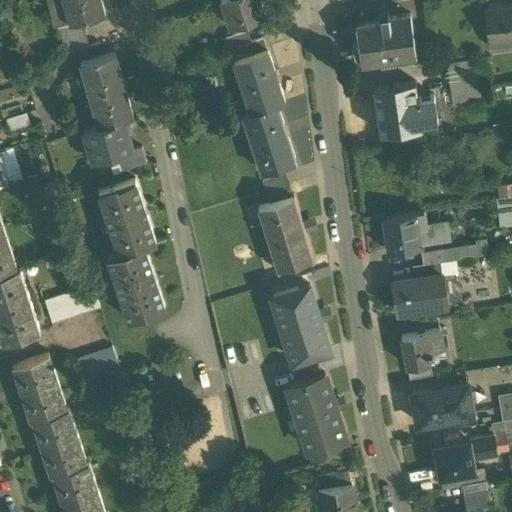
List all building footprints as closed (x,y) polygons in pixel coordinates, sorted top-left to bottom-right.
[(63,0),(50,0),(58,26),(59,26),(70,23),(63,0)] [(101,0),(63,0),(70,23),(82,19),(105,13),(101,0)] [(265,15),(259,0),(220,0),(229,26),(265,15)] [(511,7),(505,8),(505,6),(484,8),(489,47),(511,44),(511,7)] [(410,13),(390,16),(389,14),(380,15),(377,20),(378,21),(355,24),(357,41),(362,44),(364,62),(415,55),(416,55),(414,41),(410,13)] [(70,23),(59,26),(66,50),(67,50),(68,53),(90,46),(82,19),(70,23)] [(247,29),(226,36),(230,47),(241,44),(251,40),(247,29)] [(251,40),(241,44),(245,55),(267,48),(264,36),(251,40)] [(427,40),(414,41),(416,55),(415,55),(416,68),(430,66),(427,40)] [(245,55),(233,59),(250,111),(278,103),(284,100),(267,48),(245,55)] [(115,53),(80,62),(98,125),(124,118),(133,116),(115,53)] [(473,60),(447,64),(453,104),(479,101),(473,60)] [(375,87),(381,133),(422,128),(421,121),(436,119),(433,94),(417,96),(415,81),(375,87)] [(296,161),(278,103),(250,111),(243,114),(262,172),(296,161)] [(98,125),(83,130),(91,160),(115,154),(132,149),(132,147),(124,118),(98,125)] [(132,149),(115,154),(120,170),(146,161),(140,144),(132,147),(132,149)] [(286,172),(263,179),(267,191),(290,183),(286,172)] [(155,241),(134,178),(98,190),(119,253),(144,245),(155,241)] [(511,181),(496,182),(499,223),(511,221),(511,181)] [(290,183),(267,191),(271,202),(294,195),(290,183)] [(271,202),(259,206),(279,269),(314,258),(294,195),(271,202)] [(424,210),(384,216),(388,249),(421,244),(419,226),(426,225),(425,223),(424,210)] [(0,272),(18,267),(0,216),(0,272)] [(448,220),(425,223),(426,225),(419,226),(421,244),(451,240),(448,220)] [(476,243),(421,251),(423,263),(439,261),(488,254),(486,239),(475,240),(476,243)] [(119,253),(108,257),(129,319),(164,307),(144,245),(119,253)] [(423,263),(412,265),(414,278),(441,274),(439,261),(423,263)] [(18,267),(0,272),(0,326),(5,342),(40,329),(19,267),(18,267)] [(414,278),(393,281),(397,311),(445,304),(441,274),(414,278)] [(92,283),(46,299),(53,322),(100,307),(92,283)] [(329,347),(310,285),(275,295),(295,358),(329,347)] [(441,329),(403,335),(408,367),(430,364),(428,352),(444,350),(441,329)] [(112,345),(76,357),(84,381),(120,369),(112,345)] [(33,418),(67,407),(49,353),(14,365),(32,418),(33,418)] [(430,364),(408,367),(409,378),(431,375),(430,364)] [(327,372),(290,383),(310,448),(337,440),(346,438),(347,437),(327,372)] [(467,384),(412,394),(417,425),(473,416),(467,384)] [(511,392),(498,395),(502,420),(511,418),(511,392)] [(53,474),(88,462),(69,406),(67,407),(33,418),(52,474),(53,474)] [(511,418),(502,420),(490,423),(492,436),(494,436),(497,451),(511,448),(511,418)] [(459,442),(458,436),(448,438),(449,444),(435,446),(440,477),(475,471),(475,470),(472,450),(470,440),(459,442)] [(492,436),(470,440),(472,450),(480,449),(481,455),(497,453),(497,451),(494,436),(492,436)] [(346,438),(337,440),(341,454),(350,451),(346,438)] [(337,440),(310,448),(315,462),(341,454),(337,440)] [(88,462),(53,474),(66,511),(107,511),(90,461),(88,462)] [(483,468),(475,470),(475,471),(440,477),(442,489),(462,485),(485,481),(483,468)] [(348,469),(317,474),(319,488),(350,483),(348,469)] [(485,481),(462,485),(464,496),(488,492),(485,481)] [(319,488),(318,488),(322,511),(356,511),(352,482),(350,483),(319,488)] [(488,492),(464,496),(467,510),(490,505),(488,492)]
